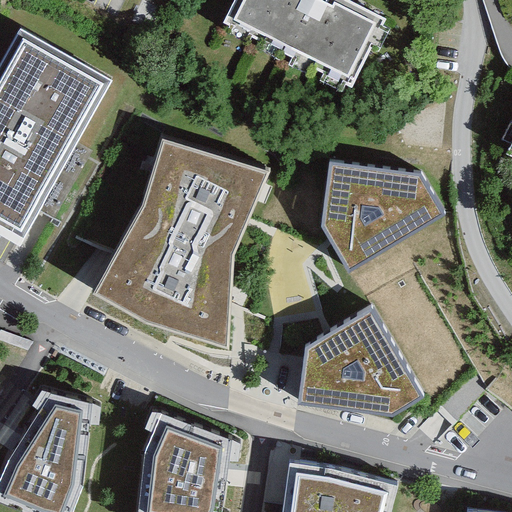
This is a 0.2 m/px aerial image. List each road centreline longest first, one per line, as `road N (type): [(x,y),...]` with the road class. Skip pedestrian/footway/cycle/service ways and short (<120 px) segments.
road 1 (residential): [(267,412),(511,478)]
road 2 (residential): [(60,318),(267,412)]
